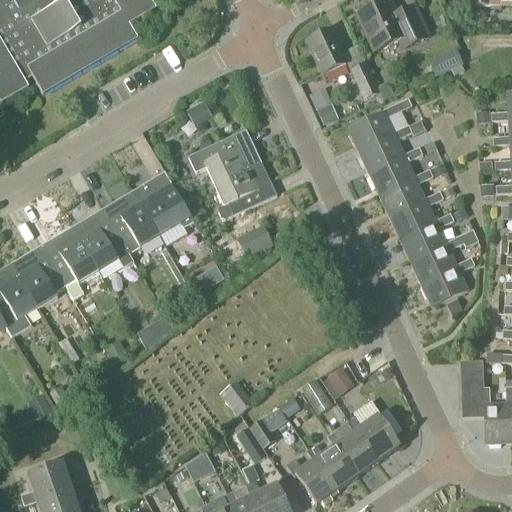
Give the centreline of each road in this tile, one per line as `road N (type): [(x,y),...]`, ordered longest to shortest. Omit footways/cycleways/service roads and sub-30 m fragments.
road 1 (residential): [(452,459),(255,36)]
road 2 (residential): [(0,189),(255,36)]
